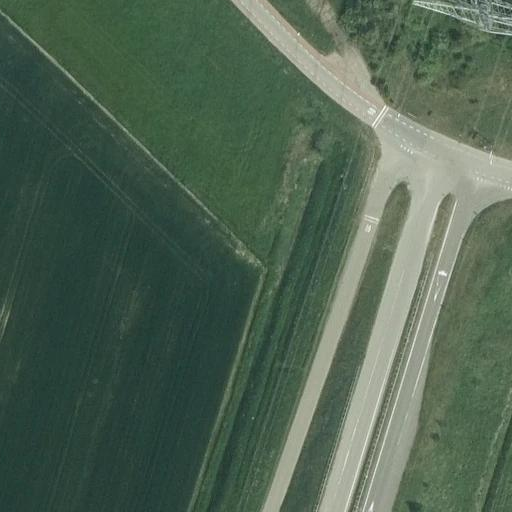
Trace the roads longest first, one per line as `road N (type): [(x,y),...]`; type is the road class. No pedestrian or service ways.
road 1 (unclassified): [(270,511),(401,131)]
road 2 (motorway): [(444,151),(338,511)]
road 3 (motorway): [(374,511),(473,163)]
road 4 (tertiary): [(401,131),(314,68),(246,0)]
